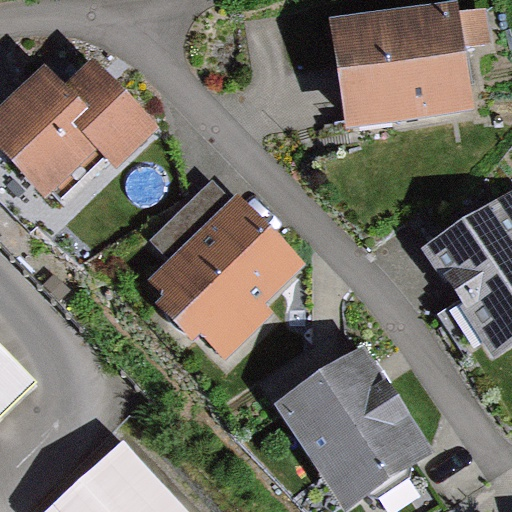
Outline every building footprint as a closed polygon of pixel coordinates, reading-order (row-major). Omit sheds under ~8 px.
[(458,1),(332,18),(346,128),(472,111),(464,46),(491,42),(487,7),(459,11),(458,1)] [(168,136),(112,79),(85,104),(63,81),(3,140),(69,207),(119,159),(131,172),(168,136)] [(511,189),(422,249),(494,356),(511,344),(511,189)] [(313,271),(254,210),(165,295),(235,367),(282,322),(271,311),(313,271)] [(0,418),(37,382),(0,344),(0,418)] [(371,511),(446,460),(377,361),(298,416),(365,511),(371,511)] [(183,511),(124,449),(56,511),(183,511)]
